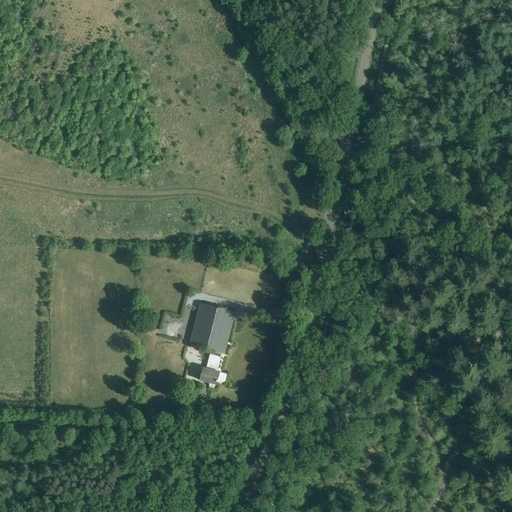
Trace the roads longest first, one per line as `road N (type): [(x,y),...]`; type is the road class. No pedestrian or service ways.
road 1 (tertiary): [(237,511),(295,370),(378,0)]
road 2 (track): [(432,511),(445,472),(414,403),(418,353),(461,296),(511,267)]
road 3 (track): [(511,119),(354,181)]
